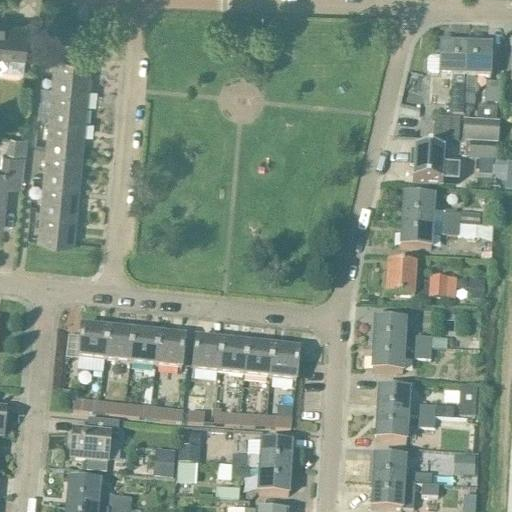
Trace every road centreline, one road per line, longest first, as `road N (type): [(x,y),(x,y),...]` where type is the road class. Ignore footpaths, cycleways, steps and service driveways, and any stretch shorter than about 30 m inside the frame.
road 1 (residential): [(336,322),(392,84),(417,22)]
road 2 (residential): [(109,296),(138,0)]
road 3 (residential): [(140,0),(394,0)]
road 4 (residential): [(336,322),(109,296)]
road 5 (residential): [(26,511),(46,290)]
road 6 (residential): [(326,511),(336,322)]
